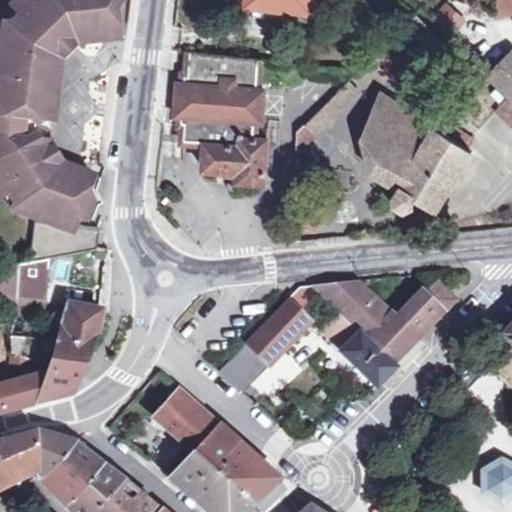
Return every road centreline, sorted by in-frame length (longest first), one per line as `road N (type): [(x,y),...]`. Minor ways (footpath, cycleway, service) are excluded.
road 1 (secondary): [(511,246),(165,281)]
road 2 (secondary): [(154,0),(130,213),(165,281)]
road 3 (unclassified): [(511,275),(317,477)]
road 4 (residential): [(153,332),(240,417),(317,477)]
road 5 (residential): [(189,511),(75,410)]
